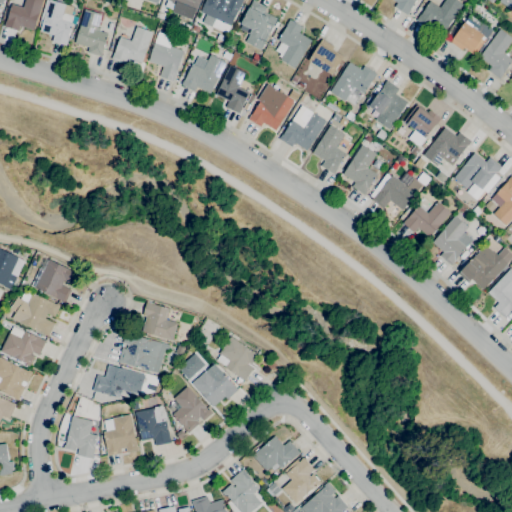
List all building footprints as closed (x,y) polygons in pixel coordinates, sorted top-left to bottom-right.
[(18,31),(4,27),(5,21),(6,21),(11,5),(23,8),(25,0),(41,0),(33,30),(19,26),(18,31)] [(66,46),(51,42),(53,35),(39,31),(49,0),(65,5),(62,13),(73,16),(71,23),(72,23),(67,39),(68,40),(66,46)] [(196,12),(182,6),(181,8),(176,6),(176,4),(166,0),(196,0),(196,1),(199,2),(196,12)] [(242,0),(227,34),(211,26),(215,19),(200,12),(205,0),(223,0),(226,1),(226,0),(242,0)] [(407,15),(394,7),(397,3),(392,0),(415,0),(409,10),(410,11),(407,15)] [(444,32),(431,23),(428,28),(416,20),(419,15),(420,15),(429,1),(439,8),(444,0),(455,0),(462,4),(444,32)] [(511,10),(511,0),(498,0),(497,2),(511,10)] [(260,50),(245,42),(251,30),(240,24),(253,1),(266,8),(264,12),(277,19),(260,50)] [(101,57),(87,53),(88,48),(74,43),(84,9),(101,15),(97,27),(100,28),(99,32),(108,34),(101,57)] [(294,68),(279,60),(280,58),(278,57),(280,53),(275,51),(280,42),(277,40),(289,20),(302,27),(299,33),(311,40),(294,68)] [(474,55),(463,48),(461,50),(449,42),(465,21),(484,35),(487,31),(491,34),(485,42),(484,41),(474,55)] [(197,33),(191,30),(193,25),(199,28),(197,33)] [(125,64),(112,59),(119,37),(131,41),(136,27),(151,32),(141,63),(127,58),(125,64)] [(499,79),(487,70),(490,66),(478,58),(499,29),(511,38),(511,40),(503,53),(511,60),(502,75),(499,79)] [(173,82),(159,77),(162,67),(148,62),(158,32),(168,35),(164,44),(184,51),(173,82)] [(331,76),(308,61),(322,39),(333,47),(332,50),(343,57),(331,76)] [(209,94),(196,87),(194,92),(180,85),(183,80),(184,80),(192,64),(202,70),(210,55),(225,62),(209,94)] [(257,63),(252,60),(255,55),(260,58),(257,63)] [(354,105),(345,100),(344,101),(332,94),(325,103),(321,100),(327,91),(330,93),(349,62),(361,70),(364,66),(376,74),(373,79),(373,78),(363,94),(361,93),(354,105)] [(239,113),(225,107),(228,101),(216,95),(229,66),(245,73),(238,87),(249,92),(239,113)] [(295,83),(291,81),(295,75),(299,78),(295,83)] [(389,129),(375,120),(379,113),(368,107),(372,101),(367,97),(374,87),(380,91),(383,87),(382,86),(386,81),(398,89),(395,95),(406,102),(389,129)] [(275,131),(262,123),(260,127),(247,120),(250,115),(251,115),(260,100),(261,101),(270,86),(293,101),(275,131)] [(351,122),(326,106),(328,102),(346,114),(348,111),(355,116),(351,122)] [(418,147),(408,139),(414,130),(403,122),(416,104),(427,112),(428,110),(440,119),(436,124),(435,124),(418,147)] [(306,151),(294,143),(291,147),(279,139),(282,135),(298,111),(308,118),(312,112),(325,121),(306,151)] [(337,122),(331,118),(334,114),(340,117),(337,122)] [(402,132),(396,128),(400,123),(405,127),(402,132)] [(333,174),(321,166),(324,161),(312,153),(329,125),(344,135),(335,148),(346,154),(333,174)] [(436,166),(423,156),(444,128),(456,136),(459,133),(470,141),(467,146),(467,145),(456,160),(446,152),(436,166)] [(381,141),(375,137),(380,129),(386,134),(381,141)] [(364,195),(351,187),(354,183),(342,175),(361,145),(376,154),(366,168),(376,175),(373,181),(377,184),(371,193),(367,190),(364,195)] [(415,156),(410,152),(414,146),(419,150),(415,156)] [(486,194),(472,182),(466,189),(453,178),(474,153),(485,162),(489,157),(501,167),(497,172),(496,172),(490,179),(495,183),(486,194)] [(419,169),(414,165),(418,160),(423,164),(419,169)] [(401,211),(389,201),(382,209),(371,200),(372,198),(370,196),(377,187),(380,189),(391,175),(406,187),(413,179),(422,186),(401,211)] [(511,218),(505,226),(492,214),(499,207),(490,199),(508,180),(507,180),(511,176),(511,218)] [(490,212),(484,206),(489,200),(496,206),(490,212)] [(428,237),(417,228),(413,233),(402,223),(418,205),(427,213),(437,202),(450,213),(428,237)] [(450,265),(439,256),(442,252),(431,242),(455,216),(467,227),(462,233),(471,242),(450,265)] [(482,290),(471,279),(468,283),(458,274),(463,268),(459,264),(468,255),(472,259),(484,246),(493,254),(494,253),(506,264),(482,290)] [(10,289),(4,286),(4,287),(0,285),(0,249),(18,258),(10,275),(16,278),(10,289)] [(65,303),(34,288),(48,259),(72,271),(73,270),(77,271),(71,284),(64,281),(61,286),(71,290),(65,303)] [(511,309),(504,318),(493,307),(498,303),(487,292),(510,269),(511,271),(511,291),(511,292),(511,293),(511,309)] [(48,336),(11,319),(14,313),(11,311),(8,318),(2,315),(6,307),(9,309),(17,297),(20,300),(25,289),(55,304),(56,303),(60,305),(54,317),(47,314),(45,319),(54,323),(48,336)] [(172,341),(138,332),(146,303),(169,309),(166,320),(176,323),(172,341)] [(38,355),(32,353),(31,355),(34,356),(29,367),(26,365),(27,364),(0,351),(9,333),(10,333),(13,327),(24,332),(24,331),(45,341),(38,355)] [(157,373),(117,362),(125,333),(165,345),(157,373)] [(255,353),(255,352),(258,354),(251,364),(247,361),(246,363),(253,368),(245,381),(225,368),(225,367),(216,361),(220,355),(219,354),(230,337),(255,353)] [(179,355),(174,353),(177,345),(182,347),(179,355)] [(17,401),(14,399),(14,398),(0,391),(0,380),(1,378),(0,377),(0,358),(24,370),(25,369),(32,372),(27,383),(22,381),(20,386),(24,388),(17,401)] [(212,407),(191,384),(213,364),(221,373),(222,373),(237,390),(227,400),(224,397),(212,407)] [(123,398),(118,397),(119,390),(118,389),(115,397),(92,391),(97,375),(104,378),(108,365),(136,373),(129,397),(123,398)] [(188,433),(172,415),(173,414),(168,408),(176,401),(173,399),(187,387),(208,410),(209,409),(212,413),(203,421),(199,417),(196,421),(198,424),(188,433)] [(0,420),(0,397),(16,405),(9,419),(2,416),(0,420)] [(90,405),(80,402),(82,397),(92,401),(90,405)] [(155,446),(153,439),(140,441),(134,412),(161,406),(163,412),(164,412),(170,443),(155,446)] [(107,456),(102,432),(105,432),(103,421),(112,419),(112,418),(130,415),(136,446),(137,446),(138,451),(126,453),(125,448),(120,449),(121,453),(107,456)] [(92,459),(76,455),(78,448),(75,448),(75,451),(65,449),(72,417),(92,421),(89,434),(97,435),(92,459)] [(266,471),(252,456),(274,436),(283,446),(288,441),(299,453),(281,469),(275,463),(266,471)] [(0,444),(5,444),(8,462),(12,461),(13,469),(11,470),(12,474),(0,475),(0,444)] [(294,504),(281,488),(290,480),(285,474),(285,473),(283,471),(296,459),(298,462),(303,458),(313,470),(308,475),(310,476),(312,474),(320,483),(318,485),(317,485),(294,504)] [(250,511),(240,511),(222,492),(230,484),(233,487),(235,486),(230,480),(241,470),(258,488),(252,494),(260,503),(250,511)] [(274,496),(267,488),(273,483),(280,490),(274,496)] [(303,511),(300,509),(324,487),(323,486),(326,483),(335,492),(331,495),(334,499),(337,496),(347,507),(345,509),(347,511),(303,511)] [(194,511),(191,501),(206,496),(209,504),(221,500),(224,511),(194,511)] [(290,511),(284,511),(282,510),(289,503),(294,509),(290,511)]
